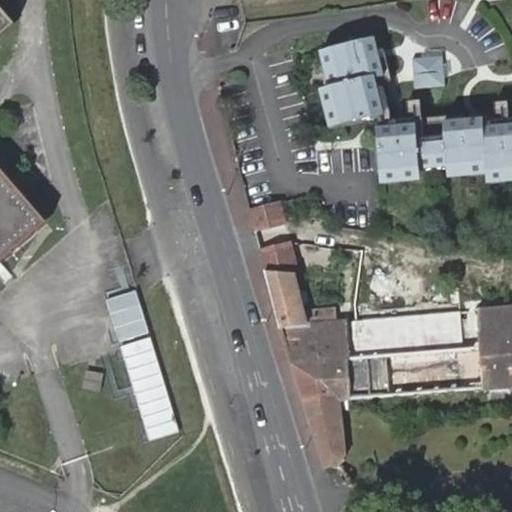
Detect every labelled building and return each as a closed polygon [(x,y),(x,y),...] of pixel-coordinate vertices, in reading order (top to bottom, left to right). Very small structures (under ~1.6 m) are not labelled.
[(388,76),(382,50),(378,36),(336,49),(346,84),(336,87),(348,127),(389,115),(380,79),(388,76)] [(390,48),(382,50),(388,76),(389,78),(396,76),(390,48)] [(419,88),(451,84),(447,54),(415,58),(419,88)] [(412,103),(415,126),(423,125),(429,124),(427,102),(412,103)] [(511,102),(501,104),(503,121),(511,119),(511,102)] [(423,125),(415,126),(383,129),(386,171),(493,162),(494,171),(511,169),(511,125),(490,128),(489,119),(448,122),(451,141),(425,143),(423,125)] [(0,254),(34,225),(0,185),(0,254)] [(271,282),(283,329),(306,327),(293,272),(302,271),(283,203),(252,210),(257,232),(263,254),(271,282)] [(147,287),(115,294),(150,438),(182,430),(147,287)] [(283,329),(308,406),(340,403),(511,385),(511,305),(394,317),(393,300),(358,303),(360,321),(339,323),(337,311),(321,312),(322,326),(306,327),(283,329)] [(308,406),(327,469),(340,470),(349,457),(341,411),(340,403),(308,406)]
